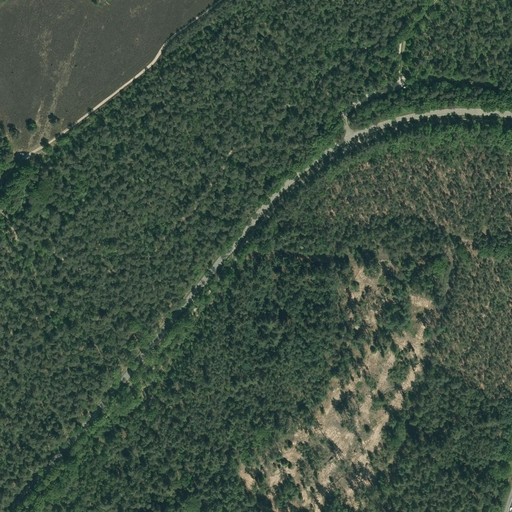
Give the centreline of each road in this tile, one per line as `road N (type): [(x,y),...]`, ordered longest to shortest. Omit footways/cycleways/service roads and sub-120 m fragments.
road 1 (tertiary): [(11,511),(262,208),(351,138)]
road 2 (track): [(76,270),(111,271),(150,256),(230,152),(255,141),(276,109),(306,106),(341,60),(397,29),(407,33)]
road 3 (track): [(220,0),(170,38),(144,71),(0,181)]
road 4 (track): [(0,348),(18,326),(54,309),(76,270),(0,229)]
road 5 (tertiary): [(351,138),(435,113),(511,115)]
